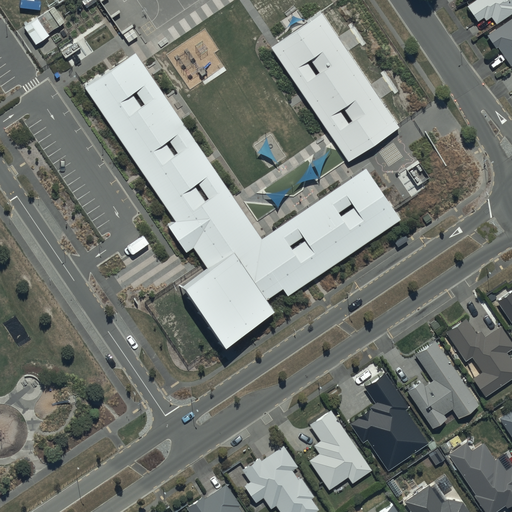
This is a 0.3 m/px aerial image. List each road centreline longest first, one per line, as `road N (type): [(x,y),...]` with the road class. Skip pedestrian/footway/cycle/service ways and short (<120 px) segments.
road 1 (tertiary): [(172,425),(502,202)]
road 2 (tertiary): [(511,236),(190,453)]
road 3 (residential): [(172,425),(0,171)]
road 4 (tertiary): [(45,511),(172,425)]
